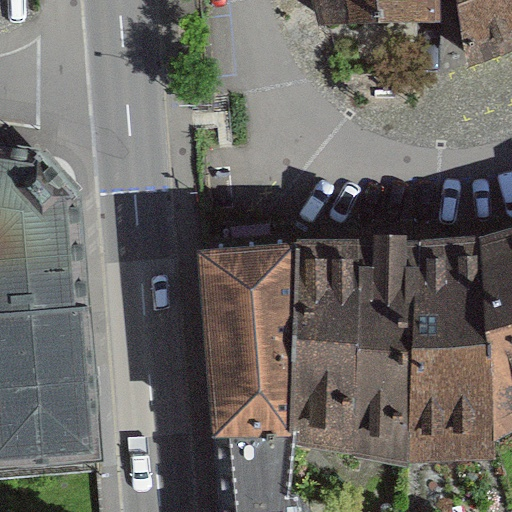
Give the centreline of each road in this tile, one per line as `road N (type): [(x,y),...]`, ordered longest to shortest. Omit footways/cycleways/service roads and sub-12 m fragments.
road 1 (secondary): [(161,511),(127,89)]
road 2 (residential): [(511,177),(453,186),(386,179),(336,158),(274,87),(242,0)]
road 3 (residential): [(127,89),(72,95),(0,87)]
